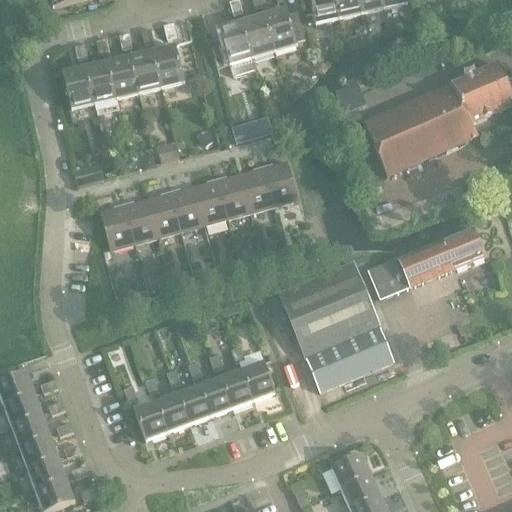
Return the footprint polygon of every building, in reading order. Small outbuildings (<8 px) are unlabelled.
[(91,4),(90,0),(50,0),(54,13),(91,4)] [(265,11),(261,0),(251,0),(256,14),(265,11)] [(339,23),(333,0),(310,0),(317,28),(339,23)] [(361,18),(356,0),(333,0),(339,23),(361,18)] [(383,13),(380,0),(356,0),(361,18),(383,13)] [(407,7),(405,0),(380,0),(383,13),(407,7)] [(244,17),(240,3),(230,5),(235,20),(244,17)] [(289,19),(287,13),(264,20),(275,57),(298,50),(297,47),(306,45),(298,17),(289,19)] [(275,57),(264,20),(242,26),(253,63),(275,57)] [(223,48),(212,52),(218,73),(230,69),(234,81),(256,74),(253,63),(242,26),(219,33),(223,48)] [(177,43),(174,28),(164,30),(167,45),(177,43)] [(155,48),(151,33),(141,36),(144,50),(155,48)] [(364,36),(356,39),(359,48),(367,46),(364,36)] [(132,53),(129,38),(119,41),(123,55),(132,53)] [(110,58),(107,43),(97,46),(100,60),(110,58)] [(88,63),(85,49),(75,51),(78,65),(88,63)] [(184,89),(176,51),(152,57),(161,94),(184,89)] [(161,94),(152,57),(130,61),(139,99),(161,94)] [(139,99),(130,61),(108,67),(117,104),(139,99)] [(511,109),(511,98),(497,66),(449,87),(474,142),(480,140),(474,126),(511,109)] [(117,104),(108,67),(86,72),(95,109),(117,104)] [(95,109),(86,72),(63,77),(72,114),(95,109)] [(368,107),(357,82),(347,86),(349,90),(337,95),(340,104),(329,109),(335,121),(368,107)] [(474,142),(449,87),(363,125),(388,181),(474,142)] [(209,137),(199,144),(204,151),(213,144),(209,137)] [(162,168),(181,163),(176,147),(158,152),(162,168)] [(150,159),(144,166),(145,173),(157,170),(154,158),(150,159)] [(299,204),(289,165),(275,169),(274,167),(264,169),(275,211),(299,204)] [(100,169),(75,176),(79,191),(104,184),(100,169)] [(275,211),(264,169),(253,172),(254,175),(241,179),(251,217),(275,211)] [(251,217),(241,179),(228,182),(227,179),(217,182),(228,223),(251,217)] [(486,179),(466,185),(471,200),(491,193),(486,179)] [(228,223),(217,182),(208,184),(209,187),(195,191),(205,229),(228,223)] [(205,229),(195,191),(181,195),(180,192),(171,195),(182,235),(205,229)] [(182,235),(171,195),(161,197),(162,200),(149,204),(159,242),(182,235)] [(159,242),(149,204),(135,207),(134,204),(125,207),(136,248),(159,242)] [(136,248),(125,207),(115,209),(116,212),(102,216),(112,254),(136,248)] [(487,260),(475,232),(399,263),(371,275),(384,304),(411,292),(487,260)] [(313,258),(311,250),(299,253),(301,261),(313,258)] [(301,261),(299,253),(287,256),(290,264),(301,261)] [(255,274),(253,266),(242,268),(243,276),(255,274)] [(243,276),(242,268),(231,271),(232,279),(243,276)] [(394,366),(354,268),(280,298),(321,396),(394,366)] [(208,286),(206,278),(195,281),(197,289),(208,286)] [(197,289),(195,281),(184,284),(186,292),(197,289)] [(150,301),(148,293),(137,296),(139,304),(150,301)] [(139,304),(137,296),(125,299),(127,307),(139,304)] [(241,351),(232,354),(236,368),(246,365),(241,351)] [(220,359),(210,362),(215,376),(224,373),(220,359)] [(275,397),(264,366),(242,374),(253,405),(275,397)] [(198,367),(189,370),(193,384),(203,381),(198,367)] [(253,405),(242,374),(220,382),(232,413),(253,405)] [(177,375),(167,378),(172,392),(181,388),(177,375)] [(37,398),(29,376),(0,386),(0,396),(5,409),(37,398)] [(232,413),(220,382),(199,390),(210,421),(232,413)] [(156,383),(146,386),(151,400),(160,396),(156,383)] [(45,399),(59,394),(55,384),(41,389),(45,399)] [(134,390),(125,393),(129,407),(139,404),(134,390)] [(210,421),(199,390),(177,398),(189,429),(210,421)] [(44,419),(37,398),(5,409),(12,431),(44,419)] [(189,429),(177,398),(156,406),(167,437),(189,429)] [(52,420),(66,415),(63,406),(49,410),(52,420)] [(167,437),(156,406),(133,414),(145,445),(167,437)] [(52,441),(44,419),(12,431),(20,452),(52,441)] [(60,441),(74,436),(71,427),(57,432),(60,441)] [(59,463),(52,441),(20,452),(28,474),(59,463)] [(68,462),(82,457),(78,448),(64,453),(68,462)] [(371,480),(361,458),(331,471),(341,493),(371,480)] [(67,484),(59,463),(28,474),(35,495),(67,484)] [(75,484),(89,479),(86,470),(72,475),(75,484)] [(354,511),(380,501),(371,480),(341,493),(349,511),(354,511)] [(58,511),(75,506),(67,484),(35,495),(41,511),(58,511)] [(83,506),(97,501),(94,491),(80,496),(83,506)] [(295,498),(301,511),(310,507),(304,494),(295,498)] [(385,511),(380,501),(354,511),(385,511)]
